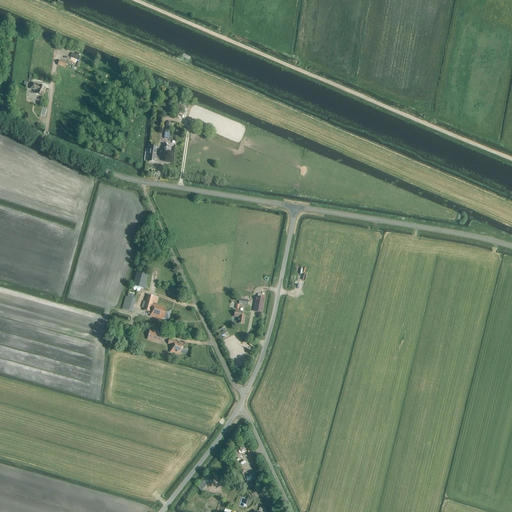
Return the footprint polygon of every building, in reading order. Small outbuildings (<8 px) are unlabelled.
[(65,69),(67,64),(60,61),(57,66),(65,69)] [(43,97),(46,89),(32,83),(30,90),(34,91),(34,92),(36,93),(36,94),(43,97)] [(156,160),(157,151),(157,147),(150,146),(148,157),(150,157),(149,162),(154,163),(154,160),(156,160)] [(146,290),(147,285),(146,285),(148,276),(136,273),(133,286),(134,291),(137,291),(137,293),(138,293),(141,289),(143,290),(144,289),(146,290)] [(157,304),(158,298),(147,295),(145,302),(143,302),(142,308),(144,309),(143,311),(151,313),(150,316),(163,320),(163,319),(168,320),(171,311),(166,309),(166,308),(153,304),(153,303),(157,304)] [(135,299),(128,297),(127,297),(125,297),(122,310),(132,312),(135,299)] [(262,314),(265,299),(256,297),(253,312),(262,314)] [(244,325),(245,316),(242,315),(242,312),(235,311),(234,317),(239,318),(238,324),(244,325)] [(147,340),(161,344),(164,333),(150,330),(147,340)] [(173,342),(169,341),(168,344),(172,345),(171,349),(170,353),(181,355),(181,353),(187,354),(188,349),(183,347),(184,344),(173,341),(173,342)] [(252,462),(257,474),(261,472),(256,460),(252,462)]
